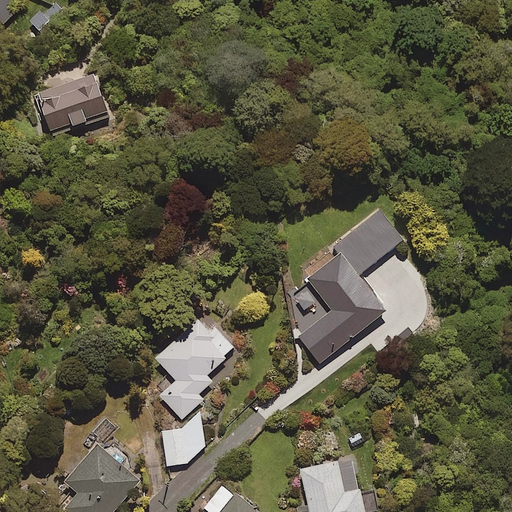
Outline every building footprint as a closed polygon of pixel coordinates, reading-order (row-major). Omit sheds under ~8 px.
[(0,0),(0,27),(17,11),(9,2),(11,0),(0,0)] [(54,2),(31,22),(43,36),(66,16),(54,2)] [(110,113),(98,72),(38,91),(51,132),(110,113)] [(406,238),(382,208),(334,246),(340,253),(309,277),(332,307),(299,333),(321,362),(388,310),(360,274),(406,238)] [(215,331),(201,315),(156,355),(178,380),(161,395),(183,419),(204,400),(199,394),(213,381),(207,375),(236,349),(218,329),(215,331)] [(184,427),(162,430),(171,468),(189,464),(206,446),(204,406),(184,427)] [(113,511),(141,482),(100,445),(67,480),(80,492),(66,507),(71,511),(113,511)] [(368,511),(356,455),(302,468),(311,509),(302,511),(301,511),(368,511)] [(256,511),(227,483),(205,506),(212,511),(256,511)]
